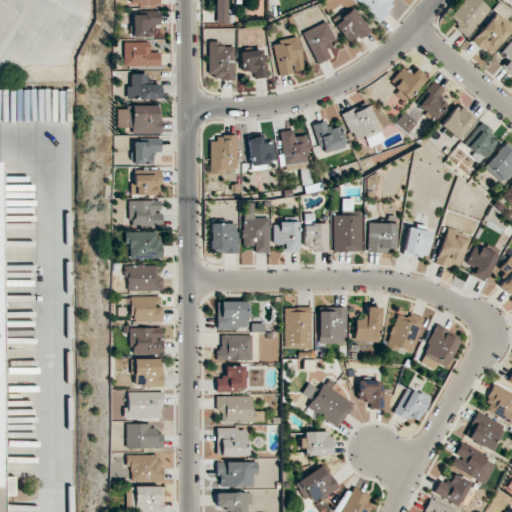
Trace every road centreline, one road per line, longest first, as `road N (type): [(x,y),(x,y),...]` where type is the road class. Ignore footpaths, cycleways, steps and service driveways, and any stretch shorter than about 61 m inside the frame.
road 1 (residential): [(184,280),(369,278),(401,283),(478,320),(484,335),(477,352),(394,511)]
road 2 (residential): [(184,0),(188,511)]
road 3 (residential): [(439,0),(397,46),(326,87),(278,101),(184,106)]
road 4 (residential): [(417,28),(511,109)]
